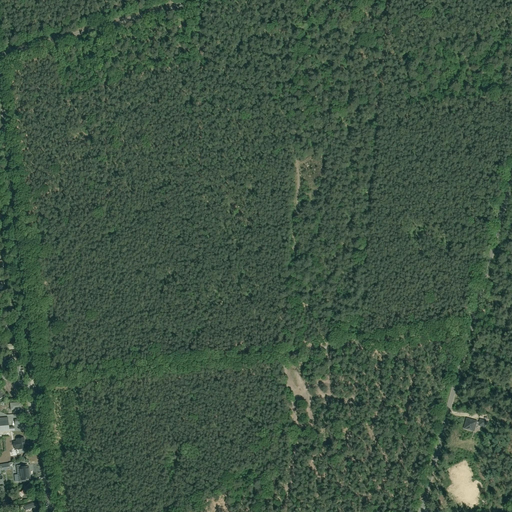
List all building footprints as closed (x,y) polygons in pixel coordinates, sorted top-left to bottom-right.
[(7,325),(1,326),(2,334),(12,333),(12,328),(8,329),(7,325)] [(19,344),(16,338),(7,343),(10,349),(19,344)] [(13,358),(10,359),(3,363),(6,368),(9,366),(9,367),(13,365),(13,364),(15,362),(13,358)] [(13,393),(9,388),(6,391),(13,399),(18,394),(16,391),(13,393)] [(21,402),(10,403),(10,411),(22,410),(21,402)] [(20,425),(20,420),(19,420),(18,414),(13,414),(14,420),(10,421),(11,425),(20,425)] [(0,431),(9,431),(11,431),(11,427),(9,428),(8,418),(0,418),(0,431)] [(467,419),(465,426),(465,427),(465,428),(466,429),(467,429),(474,431),(476,424),(479,425),(479,426),(484,427),(485,426),(486,422),(480,420),(479,423),(476,422),(467,419)] [(18,450),(25,449),(24,442),(23,443),(22,438),(16,439),(17,442),(13,442),(14,449),(18,449),(18,450)] [(466,464),(465,461),(454,466),(459,476),(472,470),(469,463),(466,464)] [(27,465),(16,466),(18,482),(29,481),(29,479),(30,479),(28,467),(27,467),(27,465)] [(475,480),(468,482),(469,488),(466,489),(466,491),(477,488),(475,480)] [(31,488),(32,486),(29,483),(28,485),(27,485),(20,492),(24,496),(31,488)]
